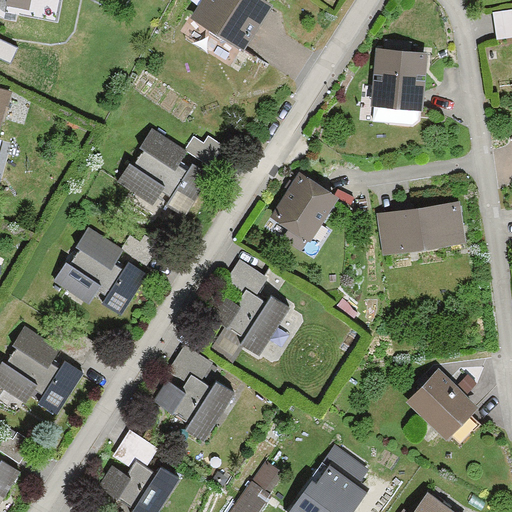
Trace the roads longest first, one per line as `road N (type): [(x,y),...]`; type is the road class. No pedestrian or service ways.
road 1 (residential): [(38,511),(374,0)]
road 2 (residential): [(450,0),(461,10),(511,368)]
